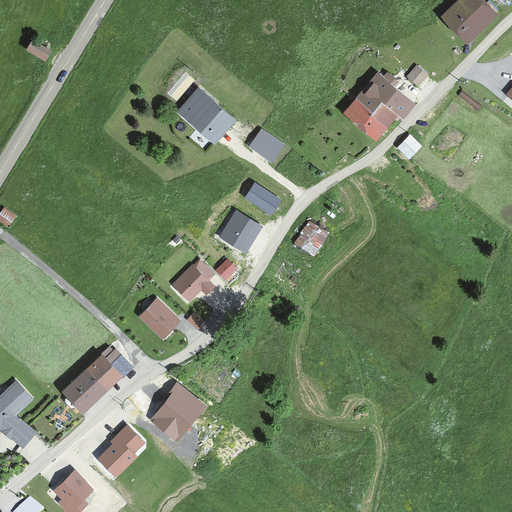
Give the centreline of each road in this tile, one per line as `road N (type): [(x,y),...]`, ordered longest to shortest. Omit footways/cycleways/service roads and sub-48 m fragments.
road 1 (unclassified): [(153,373),(222,329),(315,193),(511,21)]
road 2 (secondary): [(0,181),(109,0)]
road 3 (unclassified): [(153,373),(0,229)]
road 4 (unclassified): [(0,501),(153,373)]
